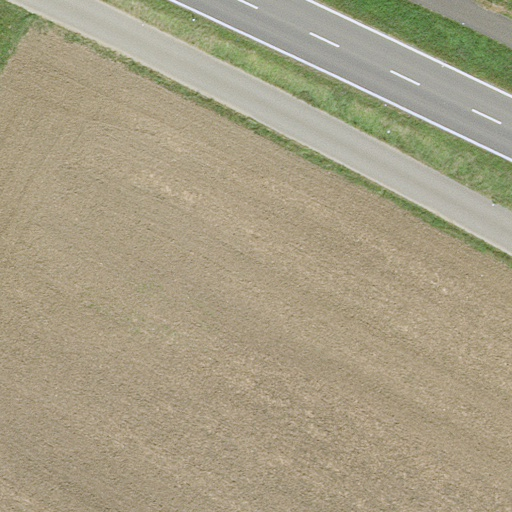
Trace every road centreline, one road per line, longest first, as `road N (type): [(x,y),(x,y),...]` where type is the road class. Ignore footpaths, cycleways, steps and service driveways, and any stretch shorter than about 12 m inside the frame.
road 1 (track): [(17,0),(405,179),(511,237)]
road 2 (primary): [(237,0),(511,131)]
